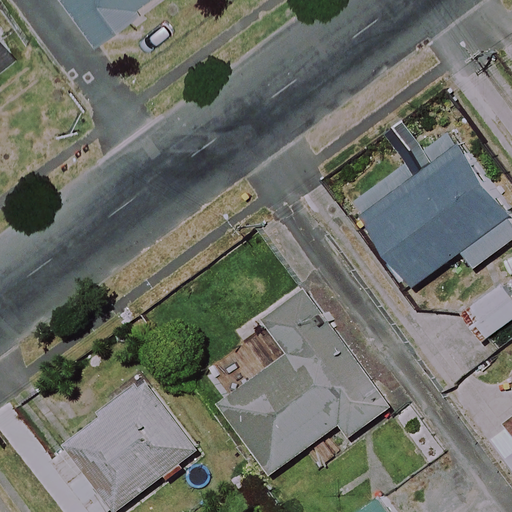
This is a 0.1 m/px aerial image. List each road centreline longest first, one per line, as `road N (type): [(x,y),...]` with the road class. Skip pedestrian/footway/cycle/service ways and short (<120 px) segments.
road 1 (tertiary): [(0,298),(406,0)]
road 2 (unknown): [(26,0),(164,179)]
